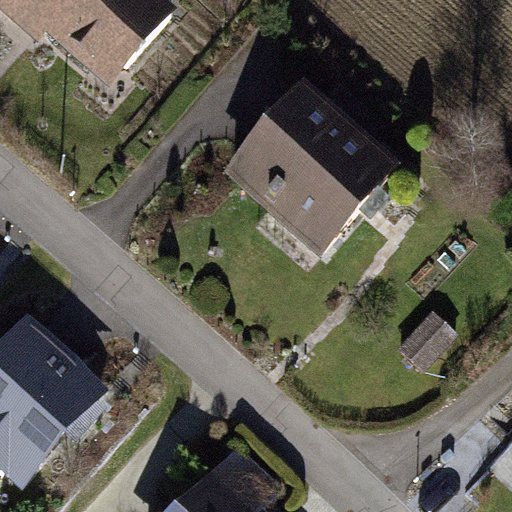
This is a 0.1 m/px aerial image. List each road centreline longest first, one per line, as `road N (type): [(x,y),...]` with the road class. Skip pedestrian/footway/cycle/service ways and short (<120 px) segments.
road 1 (residential): [(377,511),(0,178)]
road 2 (track): [(373,508),(511,382)]
